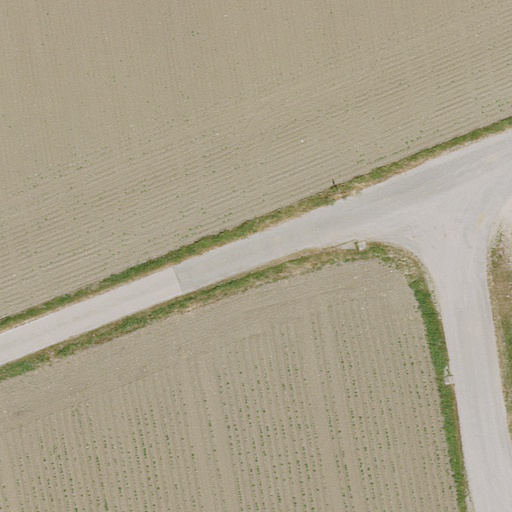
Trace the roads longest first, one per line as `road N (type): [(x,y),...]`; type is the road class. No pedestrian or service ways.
road 1 (track): [(0,353),(511,158)]
road 2 (track): [(446,183),(502,511)]
